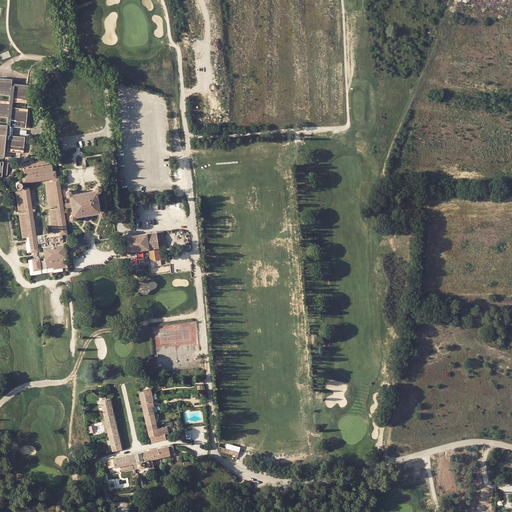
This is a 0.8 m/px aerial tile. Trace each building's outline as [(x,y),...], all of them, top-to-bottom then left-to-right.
[(0,124),(0,156),(5,157),(6,140),(9,141),(8,150),(25,152),(27,137),(9,135),(11,126),(28,128),(30,110),(13,108),(13,101),(31,103),(33,85),(28,85),(14,83),(14,79),(0,77),(0,93),(12,95),(11,100),(0,99),(0,115),(9,116),(8,125),(0,124)] [(52,159),(24,163),(24,168),(52,164),(52,159)] [(25,174),(27,183),(52,178),(54,178),(54,171),(52,164),(24,168),(25,174)] [(95,166),(84,168),(86,182),(98,180),(95,166)] [(56,205),(64,204),(61,180),(53,182),(47,182),(51,206),(56,205)] [(100,210),(98,193),(99,193),(100,192),(101,191),(101,190),(101,189),(100,188),(100,187),(98,187),(97,186),(96,187),(95,188),(95,189),(95,190),(95,191),(73,194),(72,193),(72,192),(71,191),(69,191),(68,192),(68,193),(67,194),(67,195),(67,196),(68,197),(69,197),(70,197),(73,214),(72,214),(71,215),(71,216),(70,217),(71,218),(71,219),(72,220),(73,220),(74,220),(75,219),(76,218),(76,217),(99,214),(99,215),(100,215),(101,216),(102,215),(103,215),(104,214),(104,213),(104,212),(104,211),(103,210),(102,210),(101,210),(100,210)] [(26,209),(33,208),(31,190),(23,191),(18,191),(20,210),(26,209)] [(55,233),(37,236),(34,212),(27,213),(21,214),(24,238),(29,237),(30,249),(39,247),(38,243),(47,242),(48,246),(44,247),(46,261),(39,262),(39,260),(33,261),(34,270),(54,267),(54,269),(67,268),(66,258),(68,257),(66,245),(68,244),(67,234),(68,234),(65,208),(57,209),(51,210),(55,233)] [(165,246),(163,231),(156,232),(159,247),(165,246)] [(159,247),(156,232),(124,237),(126,252),(149,250),(151,267),(161,265),(161,260),(165,259),(164,252),(160,253),(159,247)] [(142,403),(152,401),(154,400),(151,390),(140,393),(142,403)] [(102,401),(105,418),(115,415),(111,399),(102,401)] [(142,403),(145,415),(154,413),(152,407),(154,407),(152,401),(142,403)] [(145,415),(148,426),(157,424),(154,413),(145,415)] [(102,421),(103,425),(107,424),(116,421),(115,415),(105,418),(106,420),(102,421)] [(119,432),(116,421),(107,424),(109,435),(119,432)] [(148,426),(152,444),(166,440),(165,434),(169,433),(167,427),(158,429),(157,424),(148,426)] [(113,452),(123,450),(119,432),(109,435),(113,452)] [(174,445),(158,449),(160,458),(176,455),(174,445)] [(235,456),(235,457),(238,458),(239,452),(223,448),(222,452),(235,456)] [(153,460),(160,458),(158,449),(151,450),(153,460)] [(147,451),(150,466),(151,470),(155,470),(153,460),(151,450),(147,451)] [(150,466),(147,451),(130,455),(132,465),(134,464),(135,470),(150,466)] [(132,465),(130,455),(114,459),(115,469),(132,465)]
